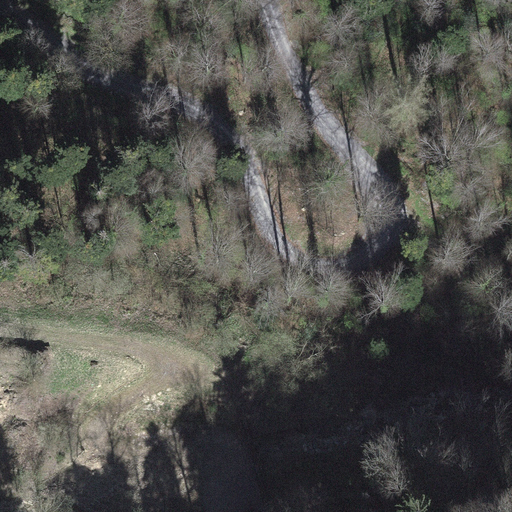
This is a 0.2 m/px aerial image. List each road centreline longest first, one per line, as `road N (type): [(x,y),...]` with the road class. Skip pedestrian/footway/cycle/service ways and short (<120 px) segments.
road 1 (track): [(264,0),(302,90),(376,181),(384,205),(377,246),(341,267),(296,260),(275,243),(231,135),(111,81),(0,7)]
road 2 (track): [(97,455),(91,419),(152,376),(149,353),(0,324)]
